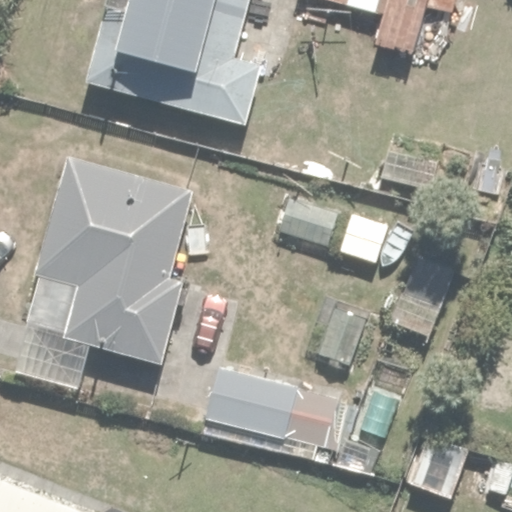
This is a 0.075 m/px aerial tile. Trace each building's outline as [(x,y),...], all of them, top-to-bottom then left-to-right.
[(263,0),(122,0),(101,92),(260,128),(276,60),(251,54),(263,0)] [(366,0),(386,4),(378,43),(450,58),(462,0),(366,0)] [(201,180),(77,155),(44,316),(79,323),(75,340),(183,362),(199,285),(180,281),(201,180)] [(344,207),(294,192),(283,229),(333,244),(344,207)] [(372,318),(332,306),(318,352),(358,364),(372,318)] [(348,386),(228,362),(216,422),(336,446),(348,386)] [(127,511),(128,510),(0,460),(0,511),(127,511)]
